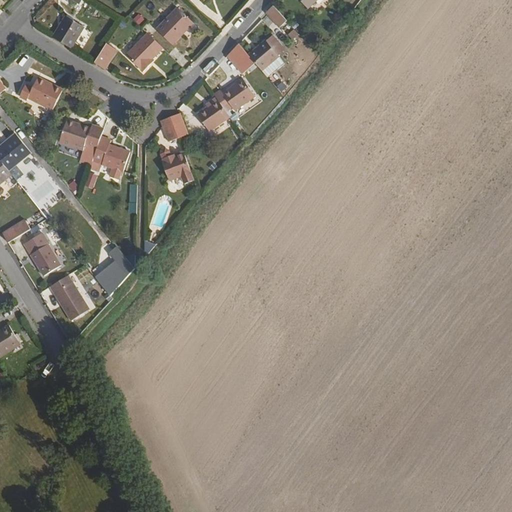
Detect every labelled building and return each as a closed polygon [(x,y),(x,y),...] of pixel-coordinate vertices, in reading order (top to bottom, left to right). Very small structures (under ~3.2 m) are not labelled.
[(297,0),(309,12),(321,0),(297,0)] [(286,21),(273,6),(265,13),(266,14),(278,28),(286,21)] [(179,10),(158,31),(172,45),(193,23),(179,10)] [(65,17),(52,38),(72,50),(84,29),(65,17)] [(292,28),(287,36),(295,40),(299,33),(292,28)] [(161,48),(147,34),(125,56),(142,72),(149,65),(147,62),(151,59),(161,48)] [(263,42),(247,56),(260,71),(277,57),(263,42)] [(114,49),(106,43),(93,63),(101,68),(114,49)] [(28,99),(52,111),(62,91),(39,79),(33,89),(26,85),(20,97),(27,101),(28,99)] [(219,90),(213,94),(214,97),(216,100),(224,111),(231,107),(233,110),(253,96),(242,79),(221,93),(219,90)] [(216,100),(214,97),(204,104),(206,107),(216,100)] [(208,132),(229,118),(224,111),(216,100),(206,107),(196,114),(208,132)] [(187,135),(178,114),(170,118),(177,138),(187,135)] [(177,138),(170,118),(160,121),(162,126),(168,142),(177,138)] [(100,137),(103,129),(91,125),(89,129),(66,121),(59,143),(82,150),(84,146),(96,151),(100,137)] [(15,135),(0,146),(0,162),(7,172),(30,154),(15,135)] [(96,151),(92,162),(123,173),(130,153),(109,146),(110,141),(100,137),(96,151)] [(159,154),(161,159),(172,154),(170,150),(166,147),(159,150),(159,154)] [(185,186),(194,182),(183,152),(173,157),(172,154),(161,159),(162,161),(160,161),(168,182),(182,177),(185,186)] [(7,172),(0,162),(0,184),(11,175),(7,172)] [(71,192),(78,188),(74,181),(67,185),(71,192)] [(137,202),(138,185),(130,184),(129,202),(137,202)] [(1,229),(6,239),(28,226),(22,217),(1,229)] [(34,223),(28,226),(30,231),(37,226),(34,223)] [(22,241),(41,272),(57,262),(44,241),(45,240),(39,231),(22,241)] [(85,266),(74,276),(84,288),(96,278),(85,266)] [(64,272),(47,283),(68,317),(86,306),(64,272)] [(0,354),(9,349),(7,346),(16,340),(6,324),(0,327),(0,354)] [(7,346),(9,349),(18,344),(16,340),(7,346)]
